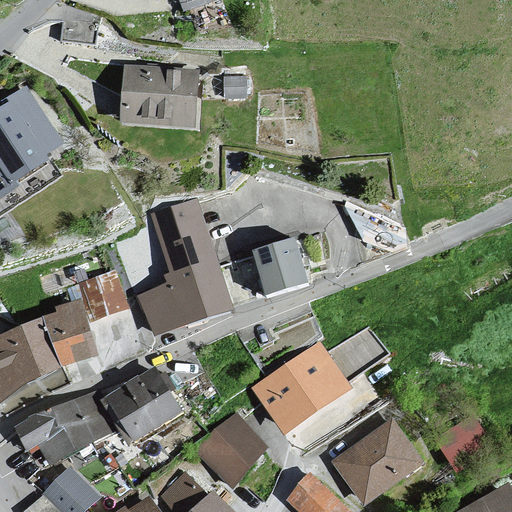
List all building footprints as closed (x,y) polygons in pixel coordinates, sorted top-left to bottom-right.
[(179,0),(186,17),(234,0),(179,0)] [(203,74),(124,69),(120,128),(199,132),(203,74)] [(0,211),(55,178),(9,104),(0,110),(0,211)] [(198,199),(151,215),(172,276),(193,333),(238,316),(198,199)] [(408,233),(340,203),(365,246),(396,259),(412,252),(408,233)] [(298,244),(276,251),(293,301),(314,293),(298,244)] [(276,251),(255,258),(272,308),(293,301),(276,251)] [(130,313),(115,268),(76,281),(91,325),(130,313)] [(168,291),(140,302),(157,347),(193,333),(172,276),(164,279),(168,291)] [(84,309),(46,322),(64,376),(103,363),(91,325),(84,309)] [(0,341),(0,404),(3,408),(61,373),(41,324),(0,341)] [(269,382),(254,390),(287,438),(329,410),(328,403),(332,400),(333,394),(309,366),(274,386),(269,382)] [(159,373),(131,390),(159,436),(186,419),(159,373)] [(96,390),(17,431),(31,456),(42,451),(43,453),(53,472),(65,466),(121,437),(96,390)] [(131,390),(109,403),(136,449),(159,436),(131,390)] [(440,439),(458,471),(481,458),(471,441),(489,432),(480,417),(440,439)] [(237,419),(197,454),(235,496),(269,452),(237,419)] [(391,425),(334,465),(366,511),(425,470),(391,425)] [(53,472),(43,453),(20,471),(24,485),(45,501),(30,511),(101,511),(110,489),(65,466),(53,472)] [(347,511),(310,478),(290,504),(298,511),(347,511)] [(511,511),(511,492),(474,511),(511,511)] [(232,511),(216,497),(199,511),(232,511)] [(156,511),(149,501),(126,511),(156,511)]
